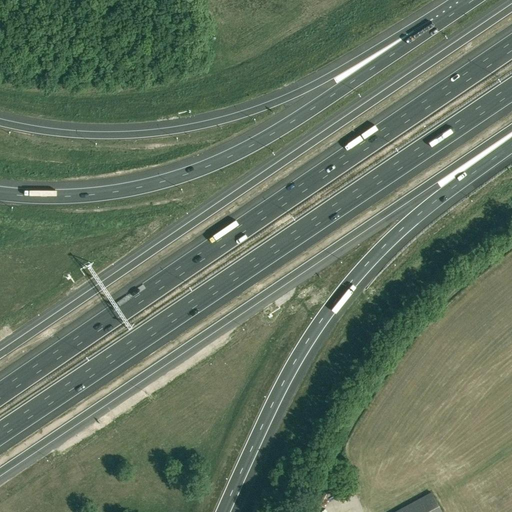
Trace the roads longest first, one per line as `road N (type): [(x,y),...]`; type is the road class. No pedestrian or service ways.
road 1 (motorway): [(511,7),(0,354)]
road 2 (motorway): [(511,46),(0,393)]
road 3 (motorway): [(0,433),(511,89)]
road 4 (motorway): [(0,471),(511,129)]
road 5 (motorway): [(435,25),(265,137),(199,169),(96,194),(0,193)]
road 6 (motorway): [(222,511),(287,372),(337,297),(399,230),(511,144)]
road 7 (motorway): [(435,25),(303,91),(179,130),(83,136),(0,121)]
